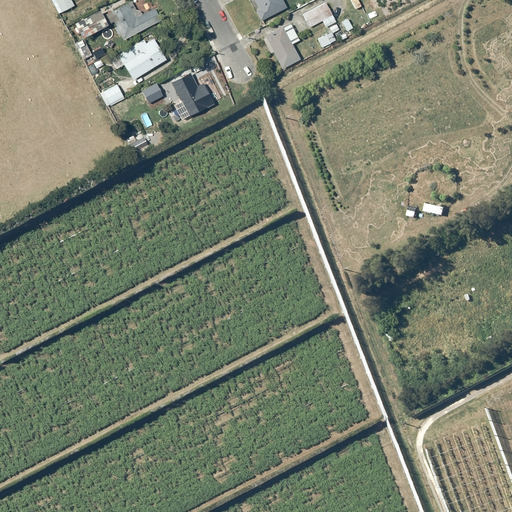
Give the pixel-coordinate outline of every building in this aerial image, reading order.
[(52,0),(59,13),(74,5),(71,0),(52,0)] [(115,0),(71,22),(79,39),(113,22),(115,26),(113,27),(117,35),(120,33),(124,40),(165,19),(155,0),(149,0),(146,2),(145,0),(132,0),(118,7),(115,0)] [(253,0),(257,8),(255,9),(260,20),(284,7),(280,0),(253,0)] [(336,21),(326,2),(303,14),(309,27),(322,20),(326,27),(336,21)] [(337,22),(329,27),(332,33),(340,28),(337,22)] [(299,39),(290,23),(261,38),(269,54),(272,52),(281,69),(300,60),(291,43),(299,39)] [(329,32),(316,38),(320,47),(334,41),(329,32)] [(166,59),(151,35),(110,60),(116,68),(123,64),(132,79),(166,59)] [(197,87),(190,73),(171,82),(180,101),(173,105),(180,120),(207,106),(203,98),(209,95),(203,84),(197,87)] [(147,103),(164,95),(157,82),(141,90),(131,95),(137,108),(147,103)] [(117,83),(100,94),(106,104),(123,93),(117,83)]
